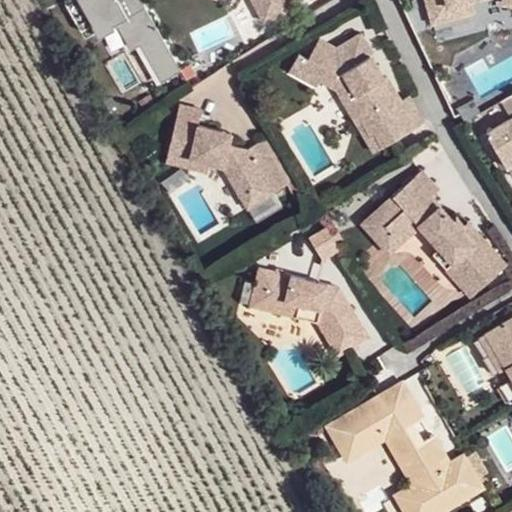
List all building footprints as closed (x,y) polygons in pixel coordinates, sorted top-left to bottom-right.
[(253,0),(265,21),(295,5),(291,0),(253,0)] [(316,46),(309,58),(305,64),(322,78),(335,91),(356,123),(361,120),(370,135),(374,133),(383,148),(403,134),(388,108),(401,99),(388,78),(385,78),(371,55),(372,50),(362,32),(336,48),(329,53),(316,46)] [(320,37),(316,46),(329,53),(336,48),(320,37)] [(305,64),(309,58),(300,53),(290,71),(317,86),(322,78),(305,64)] [(409,95),(401,99),(388,108),(403,134),(425,122),(409,95)] [(176,119),(168,150),(212,160),(221,163),(239,193),(249,187),(257,200),(286,183),(261,140),(249,147),(231,142),(220,140),(222,129),(176,119)] [(373,152),(383,148),(374,133),(370,135),(361,120),(356,123),(373,152)] [(511,120),(488,134),(508,167),(511,164),(511,120)] [(233,132),(222,129),(220,140),(231,142),(233,132)] [(212,160),(168,150),(167,159),(209,171),(212,160)] [(461,227),(463,225),(456,216),(451,220),(431,194),(439,188),(422,167),(361,217),(378,236),(390,226),(399,237),(419,222),(437,245),(450,259),(443,264),(455,279),(466,269),(478,285),(505,263),(482,236),(473,242),(461,227)] [(247,206),(257,200),(249,187),(239,193),(247,206)] [(469,221),(463,225),(461,227),(473,242),(482,236),(469,221)] [(387,248),(399,237),(390,226),(378,236),(387,248)] [(335,244),(331,236),(325,227),(308,237),(321,258),(338,248),(335,244)] [(337,233),(331,236),(335,244),(342,241),(337,233)] [(431,249),(443,264),(450,259),(437,245),(431,249)] [(251,304),(264,308),(274,271),(260,267),(251,304)] [(468,294),(478,285),(466,269),(455,279),(468,294)] [(274,271),(264,308),(318,321),(339,354),(370,336),(347,299),(337,297),(340,286),(274,271)] [(347,299),(340,286),(337,297),(347,299)] [(511,311),(486,327),(506,362),(511,370),(511,311)] [(486,327),(481,330),(501,365),(506,362),(486,327)] [(399,491),(410,511),(433,511),(485,483),(467,452),(451,460),(423,413),(419,415),(400,380),(329,421),(346,452),(384,431),(414,482),(399,491)]
